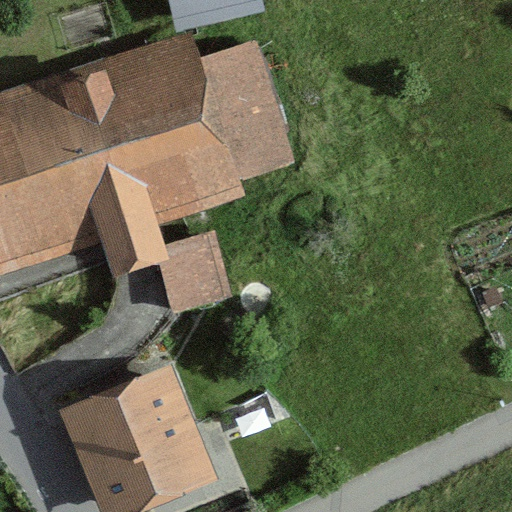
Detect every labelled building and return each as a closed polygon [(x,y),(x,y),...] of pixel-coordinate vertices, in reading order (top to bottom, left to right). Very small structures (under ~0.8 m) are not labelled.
[(0,117),(0,251),(51,235),(49,228),(189,182),(197,206),(239,193),(235,179),(285,163),(250,53),(200,68),(197,60),(14,120),(12,113),(0,117)] [(312,241),(335,221),(319,201),(295,221),(312,241)] [(175,309),(218,297),(202,236),(161,247),(175,309)] [(511,269),(471,288),(495,346),(511,339),(511,269)] [(243,291),(242,303),(250,312),(261,312),(270,305),(271,294),(263,285),(252,284),(243,291)] [(189,429),(178,433),(157,383),(70,419),(107,510),(206,469),(189,429)]
